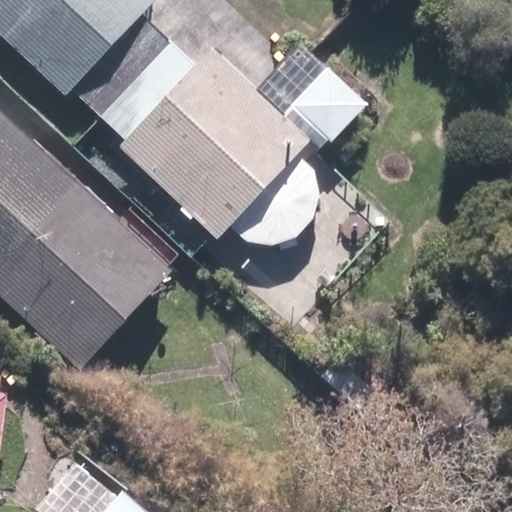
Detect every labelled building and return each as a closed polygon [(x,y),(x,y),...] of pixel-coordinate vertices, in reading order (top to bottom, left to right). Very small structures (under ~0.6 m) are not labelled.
[(0,0),(0,31),(74,101),(79,95),(105,120),(174,46),(147,21),(163,3),(159,0),(0,0)] [(203,73),(174,46),(105,120),(133,146),(127,152),(226,245),(239,232),(247,240),(257,246),(269,249),(281,249),(293,248),(304,242),(312,235),(319,225),(324,213),(326,201),(325,189),(321,179),(315,168),(306,161),(317,148),(325,157),(336,145),(340,148),(375,110),(309,50),(265,98),(220,56),(203,73)] [(0,292),(90,375),(180,276),(0,113),(0,292)] [(344,395),(364,415),(381,397),(360,378),(344,395)] [(164,511),(131,483),(126,489),(84,455),(35,511),(164,511)]
